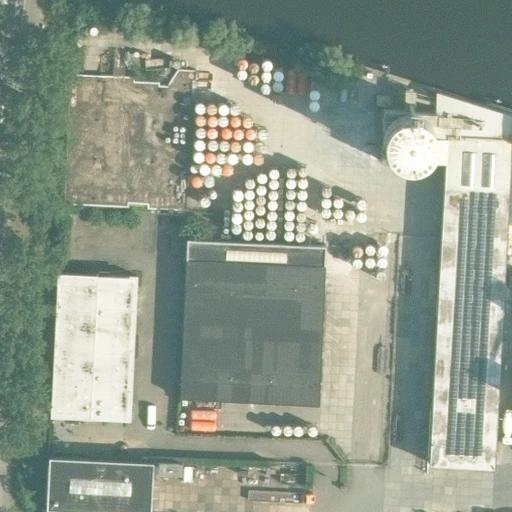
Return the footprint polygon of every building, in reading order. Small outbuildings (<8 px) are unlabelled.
[(268,70),(269,68),(269,67),(269,65),(268,64),(267,63),(266,62),(264,62),(263,62),(261,63),(260,64),(260,66),(260,67),(260,69),(261,70),(262,71),(264,71),(266,71),(267,71),(268,70)] [(256,71),(256,70),(257,68),(257,67),(256,65),(255,64),(253,63),(252,63),(250,64),(249,64),(248,66),(247,67),(247,69),(247,70),(248,72),(250,73),(251,73),(253,73),(254,72),(256,71)] [(267,81),(268,80),(268,78),(268,77),(267,75),(266,74),(265,73),(263,73),(262,74),(260,74),(259,76),(259,77),(259,79),(259,80),(260,82),(261,82),(263,83),(265,83),(266,82),(267,81)] [(254,83),(255,82),(255,80),(255,78),(254,77),(253,76),(252,75),(250,75),(249,75),(247,76),(246,77),(246,79),(246,81),(246,82),(247,83),(248,84),(250,85),(252,85),(253,84),(254,83)] [(267,96),(268,95),(269,93),(268,91),(268,90),(266,89),(265,88),(263,88),(262,88),(261,89),(259,90),(259,92),(259,94),(259,95),(260,96),(262,97),(263,98),(265,98),(266,97),(267,96)] [(392,107),(392,96),(376,96),(375,106),(392,107)] [(211,113),(212,112),(212,110),(212,109),(211,107),(210,106),(208,106),(207,105),(205,106),(204,107),(203,108),(202,109),(202,111),(203,112),(204,114),(205,115),(206,115),(208,115),(210,114),(211,113)] [(224,115),(225,113),(225,112),(225,110),(224,109),(223,108),(222,107),(220,107),(219,107),(217,108),(216,109),(216,111),(216,112),(216,114),(217,115),(218,116),(220,117),(222,116),(223,116),(224,115)] [(410,110),(401,110),(393,113),(386,119),(382,126),(379,134),(380,143),(383,151),(389,157),(396,162),(405,163),(413,162),(421,158),(428,152),(432,144),(433,135),(431,126),(426,119),(419,113),(410,110)] [(204,125),(204,124),(205,122),(205,121),(204,119),(203,118),(201,117),(200,117),(198,118),(197,118),(196,120),(195,121),(195,123),(195,124),(196,126),(198,126),(199,127),(201,127),(202,126),(204,125)] [(214,126),(215,124),(215,123),(215,121),(214,120),(213,119),(211,118),(210,118),(208,118),(207,119),(206,120),(205,122),(205,123),(206,125),(207,126),(208,127),(210,128),(211,127),(213,127),(214,126)] [(226,126),(227,125),(227,123),(227,121),(226,120),(225,119),(224,118),(222,118),(221,118),(219,119),(218,120),(218,122),(218,123),(218,125),(219,126),(220,127),(222,128),(224,128),(225,127),(226,126)] [(203,137),(204,136),(204,134),(204,133),(203,131),(202,130),(201,129),(199,129),(198,130),(196,130),(195,132),(195,133),(195,135),(195,136),(196,138),(197,139),(199,139),(201,139),(202,138),(203,137)] [(214,138),(215,136),(215,135),(215,133),(214,132),(213,131),(211,130),(210,130),(208,130),(207,131),(206,132),(205,134),(205,135),(206,137),(207,138),(208,139),(209,140),(211,140),(213,139),(214,138)] [(225,138),(225,137),(226,135),(226,134),(225,132),(224,131),(222,131),(221,130),(219,131),(218,132),(217,133),(216,134),(216,136),(216,138),(217,139),(219,140),(220,140),(222,140),(223,139),(225,138)] [(445,133),(445,137),(443,162),(439,239),(427,463),(492,467),(508,184),(510,137),(445,133)] [(202,150),(203,149),(204,147),(203,146),(203,144),(201,143),(200,143),(198,142),(197,143),(195,144),(194,145),(194,146),(194,148),(194,149),(195,151),(197,152),(198,152),(200,152),(201,152),(202,150)] [(214,151),(214,150),(215,148),(214,146),(214,145),(213,144),(211,143),(210,143),(208,143),(207,144),(206,145),(205,147),(205,148),(205,150),(206,151),(208,152),(209,153),(211,153),(212,152),(214,151)] [(226,151),(227,150),(227,148),(227,147),(226,145),(225,144),(223,143),(222,143),(220,143),(219,144),(218,145),(217,147),(217,149),(218,150),(219,151),(220,152),(221,153),(223,153),(225,152),(226,151)] [(199,163),(200,161),(200,160),(200,158),(199,157),(198,156),(197,155),(195,155),(194,155),(192,156),(191,157),(191,159),(191,160),(191,162),(192,163),(193,164),(195,164),(197,164),(198,164),(199,163)] [(210,163),(210,162),(211,160),(210,158),(210,157),(209,156),(207,155),(206,155),(204,155),(203,156),(202,157),(201,159),(201,161),(201,162),(202,163),(204,164),(205,165),(207,165),(208,164),(210,163)] [(221,163),(222,162),(222,160),(222,159),(221,157),(220,156),(218,155),(217,155),(215,156),(214,156),(213,158),(212,159),(212,161),(213,162),(213,164),(215,164),(216,165),(218,165),(219,164),(221,163)] [(199,174),(200,173),(200,171),(200,170),(199,168),(198,167),(197,167),(195,166),(193,167),(192,167),(191,169),(190,170),(190,172),(191,173),(192,175),(193,176),(195,176),(196,176),(198,175),(199,174)] [(210,175),(210,173),(211,172),(210,170),(210,169),(209,168),(207,167),(206,167),(204,167),(203,168),(202,169),(201,171),(201,172),(201,174),(202,175),(204,176),(205,176),(207,176),(208,176),(210,175)] [(264,176),(265,174),(265,173),(265,171),(264,170),(263,169),(262,168),(260,168),(258,168),(257,169),(256,170),(255,172),(255,173),(256,175),(257,176),(258,177),(260,178),(261,178),(263,177),(264,176)] [(253,178),(254,176),(254,175),(254,173),(253,172),(252,171),(251,170),(249,170),(247,170),(246,171),(245,172),(244,174),(244,175),(245,177),(246,178),(247,179),(249,180),(250,179),(252,179),(253,178)] [(276,178),(277,177),(277,175),(277,173),(276,172),(275,171),(273,170),(272,170),(270,170),(269,171),(268,172),(267,174),(267,176),(268,177),(269,178),(270,179),(271,180),(273,180),(275,179),(276,178)] [(293,178),(294,177),(294,175),(294,174),(293,172),(292,171),(291,171),(289,170),(288,171),(286,172),(285,173),(285,174),(285,176),(285,177),(286,179),(287,180),(289,180),(291,180),(292,179),(293,178)] [(306,180),(307,178),(307,177),(307,175),(306,174),(305,173),(303,172),(302,172),(300,172),(299,173),(298,174),(297,176),(297,177),(298,179),(299,180),(300,181),(301,182),(303,181),(305,181),(306,180)] [(263,187),(264,185),(264,184),(264,182),(263,181),(262,180),(261,179),(259,179),(257,179),(256,180),(255,181),(254,183),(254,184),(255,186),(256,187),(257,188),(259,188),(260,188),(262,188),(263,187)] [(275,188),(276,187),(276,185),(276,184),(275,182),(274,181),(273,180),(271,180),(270,181),(268,181),(267,183),(267,184),(267,186),(267,187),(268,189),(269,189),(271,190),(273,190),(274,189),(275,188)] [(293,189),(293,188),(294,186),(294,185),(293,183),(292,182),(290,181),(289,181),(287,182),(286,182),(285,184),(284,185),(284,187),(284,188),(285,190),(287,190),(288,191),(290,191),(291,190),(293,189)] [(305,190),(306,189),(306,187),(306,186),(305,184),(304,183),(302,183),(301,182),(299,183),(298,184),(297,185),(296,186),(296,188),(297,189),(298,191),(299,192),(301,192),(302,192),(304,191),(305,190)] [(198,196),(199,195),(199,193),(199,192),(198,190),(197,189),(195,188),(194,188),(192,189),(191,189),(190,191),(189,192),(189,194),(190,195),(190,197),(192,197),(193,198),(195,198),(196,197),(198,196)] [(208,196),(209,195),(209,193),(209,192),(208,190),(207,189),(206,188),(204,188),(203,188),(201,189),(200,190),(200,192),(200,194),(200,195),(201,196),(202,197),(204,198),(206,198),(207,197),(208,196)] [(338,196),(339,195),(339,193),(339,192),(338,190),(337,189),(336,188),(334,188),(332,189),(331,189),(330,191),(329,192),(329,194),(330,195),(331,197),(332,198),(334,198),(335,198),(337,197),(338,196)] [(252,197),(253,196),(253,194),(253,193),(252,191),(251,190),(250,189),(248,189),(246,190),(245,190),(244,192),(243,193),(243,195),(244,196),(245,198),(246,199),(248,199),(249,199),(251,198),(252,197)] [(275,198),(275,197),(276,195),(276,194),(275,192),(274,191),(272,191),(271,190),(269,191),(268,192),(267,193),(266,194),(266,196),(266,198),(267,199),(269,200),(270,200),(272,200),(273,200),(275,198)] [(263,199),(264,197),(264,196),(264,194),(263,193),(262,192),(261,191),(259,191),(257,191),(256,192),(255,193),(254,195),(254,196),(255,198),(256,199),(257,200),(259,200),(260,200),(262,200),(263,199)] [(240,200),(241,198),(241,197),(241,195),(240,194),(239,193),(237,192),(236,192),(234,192),(233,193),(232,194),(231,196),(231,197),(232,199),(232,200),(234,201),(235,202),(237,202),(239,201),(240,200)] [(292,200),(293,198),(293,197),(293,195),(292,194),(291,193),(290,192),(288,192),(287,192),(285,193),(284,194),(284,196),(284,197),(284,199),(285,200),(286,201),(288,201),(290,201),(291,201),(292,200)] [(304,201),(305,199),(305,198),(305,196),(304,195),(303,194),(302,193),(300,193),(299,193),(297,194),(296,195),(296,197),(296,198),(296,200),(297,201),(298,202),(300,202),(301,202),(303,202),(304,201)] [(337,207),(338,206),(338,204),(338,202),(337,201),(336,200),(335,199),(333,199),(331,199),(330,200),(329,201),(328,203),(328,204),(329,206),(330,207),(331,208),(333,209),(334,209),(336,208),(337,207)] [(197,208),(198,207),(198,205),(198,203),(197,202),(196,201),(195,200),(193,200),(192,200),(190,201),(189,202),(189,204),(189,206),(189,207),(190,208),(191,209),(193,210),(195,210),(196,209),(197,208)] [(208,208),(208,206),(209,205),(208,203),(208,202),(207,201),(205,200),(204,200),(202,200),(201,201),(200,202),(199,204),(199,205),(199,207),(200,208),(202,209),(203,210),(205,209),(206,209),(208,208)] [(218,208),(219,207),(219,205),(219,204),(218,202),(217,201),(216,200),(214,200),(213,201),(211,201),(210,203),(210,204),(209,206),(210,207),(211,209),(212,209),(214,210),(215,210),(217,209),(218,208)] [(252,208),(253,206),(253,205),(253,203),(252,202),(251,201),(249,200),(248,200),(246,200),(245,201),(244,202),(243,204),(243,205),(244,207),(245,208),(246,209),(247,209),(249,209),(251,209),(252,208)] [(350,208),(351,206),(351,205),(351,203),(350,202),(349,201),(348,200),(346,200),(344,200),(343,201),(342,202),(341,204),(341,205),(342,207),(343,208),(344,209),(346,210),(347,210),(349,209),(350,208)] [(263,209),(263,207),(264,206),(263,204),(263,203),(262,202),(260,201),(258,201),(257,201),(256,202),(255,203),(254,205),(254,206),(254,208),(255,209),(257,210),(258,210),(260,210),(261,210),(263,209)] [(274,209),(275,207),(275,206),(275,204),(274,203),(273,202),(272,201),(270,201),(268,201),(267,202),(266,203),(265,205),(265,206),(266,208),(267,209),(268,210),(270,211),(271,211),(273,210),(274,209)] [(373,210),(374,208),(374,207),(374,205),(373,203),(372,202),(371,202),(369,201),(367,202),(366,203),(365,204),(364,205),(364,207),(365,209),(366,210),(367,211),(369,211),(370,211),(372,211),(373,210)] [(239,210),(240,208),(241,207),(240,205),(240,204),(238,203),(237,202),(235,202),(234,202),(233,203),(231,204),(231,206),(231,207),(231,209),(232,210),(234,211),(235,212),(237,212),(238,211),(239,210)] [(292,210),(293,209),(293,207),(293,206),(292,204),(291,203),(289,202),(288,202),(286,203),(285,203),(284,205),(283,206),(283,208),(284,209),(285,211),(286,211),(287,212),(289,212),(291,211),(292,210)] [(304,211),(305,210),(305,208),(305,207),(304,205),(303,204),(302,203),(300,203),(298,204),(297,204),(296,206),(295,207),(295,209),(296,210),(297,212),(298,213),(300,213),(301,213),(303,212),(304,211)] [(337,217),(338,216),(338,214),(338,213),(337,211),(336,210),(334,209),(333,209),(331,209),(330,210),(329,212),(328,213),(328,215),(329,216),(330,218),(331,219),(332,219),(334,219),(336,218),(337,217)] [(252,218),(252,216),(253,215),(252,213),(252,212),(251,211),(249,210),(248,210),(246,210),(245,211),(244,212),(243,214),(243,215),(243,217),(244,218),(246,219),(247,219),(249,219),(250,219),(252,218)] [(262,219),(263,217),(263,216),(263,214),(262,213),(261,212),(260,211),(258,211),(257,211),(255,212),(254,213),(254,215),(254,216),(254,218),(255,219),(256,220),(258,221),(260,220),(261,220),(262,219)] [(274,219),(275,217),(275,216),(275,214),(274,213),(273,212),(271,211),(270,211),(268,211),(267,212),(266,213),(265,215),(265,216),(266,218),(267,219),(268,220),(269,221),(271,221),(273,220),(274,219)] [(349,219),(350,218),(350,216),(350,214),(349,213),(348,212),(346,211),(344,211),(343,211),(341,212),(340,213),(340,215),(340,217),(340,218),(341,219),(343,220),(344,221),(346,221),(347,220),(349,219)] [(361,219),(362,217),(362,216),(362,214),(361,213),(360,212),(358,211),(357,211),(355,211),(354,212),(352,213),(352,215),(352,216),(352,218),(353,219),(355,220),(356,221),(358,221),(359,220),(361,219)] [(291,220),(292,219),(292,217),(292,216),(291,214),(290,213),(289,212),(287,212),(285,212),(284,213),(283,215),(282,216),(282,218),(283,219),(284,220),(285,221),(287,222),(288,222),(290,221),(291,220)] [(373,220),(374,218),(374,217),(374,215),(373,214),(372,212),(370,212),(369,212),(367,212),(366,213),(365,214),(364,216),(364,217),(364,219),(365,220),(367,221),(368,222),(370,222),(371,221),(373,220)] [(303,221),(304,220),(304,218),(304,217),(303,215),(302,214),(301,214),(299,213),(297,214),(296,215),(295,216),(294,217),(294,219),(295,220),(296,222),(297,223),(299,223),(300,223),(302,222),(303,221)] [(239,222),(239,220),(240,219),(239,217),(239,216),(238,215),(236,214),(235,214),(233,214),(232,215),(231,216),(230,217),(230,219),(230,221),(231,222),(233,223),(234,223),(236,223),(237,223),(239,222)] [(251,228),(252,227),(252,225),(252,223),(251,222),(250,221),(248,220),(247,220),(245,220),(244,221),(243,222),(242,224),(242,226),(243,227),(244,228),(245,229),(246,230),(248,230),(250,229),(251,228)] [(337,228),(338,227),(338,225),(338,223),(337,222),(336,221),(334,220),(333,220),(331,220),(329,221),(328,222),(328,224),(328,225),(328,227),(329,228),(331,229),(332,230),(334,230),(335,229),(337,228)] [(262,229),(262,228),(263,226),(262,225),(262,223),(261,222),(259,221),(258,221),(256,221),(255,222),(254,223),(253,225),(253,227),(253,228),(254,229),(256,230),(257,231),(259,231),(260,230),(262,229)] [(273,229),(274,228),(274,226),(274,225),(273,223),(272,222),(271,221),(269,221),(267,222),(266,222),(265,224),(264,225),(264,227),(265,228),(266,230),(267,231),(269,231),(270,231),(272,230),(273,229)] [(291,230),(292,229),(292,227),(292,226),(291,224),(290,223),(288,222),(287,222),(285,223),(284,223),(283,225),(282,226),(282,228),(283,229),(284,231),(285,232),(286,232),(288,232),(290,231),(291,230)] [(302,231),(303,230),(303,228),(303,227),(303,225),(301,224),(300,223),(298,223),(297,224),(295,224),(294,226),(294,227),(294,229),(294,230),(295,232),(297,232),(298,233),(300,233),(301,232),(302,231)] [(239,232),(240,231),(240,229),(240,228),(239,226),(238,225),(236,225),(235,224),(233,225),(232,226),(231,227),(230,228),(230,230),(231,231),(231,233),(233,234),(234,234),(236,234),(238,233),(239,232)] [(314,232),(315,231),(315,229),(315,228),(314,226),(313,225),(312,225),(310,224),(309,225),(307,225),(306,227),(306,228),(306,230),(306,231),(307,233),(308,234),(310,234),(311,234),(313,233),(314,232)] [(250,239),(251,237),(252,236),(251,234),(251,233),(249,232),(248,231),(246,231),(245,231),(244,232),(242,233),(242,235),(242,236),(242,238),(243,239),(245,240),(246,240),(248,240),(249,240),(250,239)] [(261,240),(262,238),(262,237),(262,235),(261,234),(260,233),(259,232),(257,232),(256,232),(254,233),(253,234),(253,236),(253,237),(253,239),(254,240),(255,241),(257,241),(258,241),(260,241),(261,240)] [(273,240),(273,238),(274,237),(274,235),(273,234),(272,233),(270,232),(269,232),(267,232),(266,233),(265,234),(264,236),(264,237),(264,239),(265,240),(267,241),(268,242),(270,242),(271,241),(273,240)] [(290,240),(291,239),(291,237),(291,236),(290,234),(289,233),(288,232),(286,232),(285,233),(283,233),(282,235),(282,236),(282,238),(282,239),(283,241),(284,242),(286,242),(288,242),(289,241),(290,240)] [(302,241),(303,240),(303,238),(303,237),(302,235),(301,234),(299,233),(298,233),(296,233),(295,234),(294,235),(293,237),(293,239),(294,240),(295,242),(296,243),(297,243),(299,243),(301,242),(302,241)] [(179,378),(318,385),(325,245),(185,238),(183,278),(179,378)] [(374,255),(375,254),(375,252),(375,250),(374,249),(373,248),(371,247),(370,247),(368,247),(367,248),(365,249),(365,251),(365,253),(365,254),(366,255),(368,256),(369,257),(371,257),(372,256),(374,255)] [(384,256),(385,255),(385,253),(385,251),(384,250),(383,249),(382,248),(380,248),(379,248),(377,249),(376,250),(375,252),(375,253),(376,255),(377,256),(378,257),(380,258),(381,258),(383,257),(384,256)] [(384,266),(385,265),(385,263),(385,262),(384,260),(383,259),(382,258),(380,258),(378,259),(377,259),(376,261),(375,262),(375,264),(376,265),(377,267),(378,268),(380,268),(381,268),(383,268),(384,266)] [(384,277),(385,275),(385,274),(385,272),(384,271),(383,269),(381,269),(380,269),(378,269),(377,270),(376,271),(375,273),(375,274),(375,276),(376,277),(378,278),(379,279),(381,279),(383,278),(384,277)] [(49,416),(129,420),(136,276),(56,272),(49,416)] [(47,456),(44,508),(130,511),(148,511),(151,461),(47,456)]
